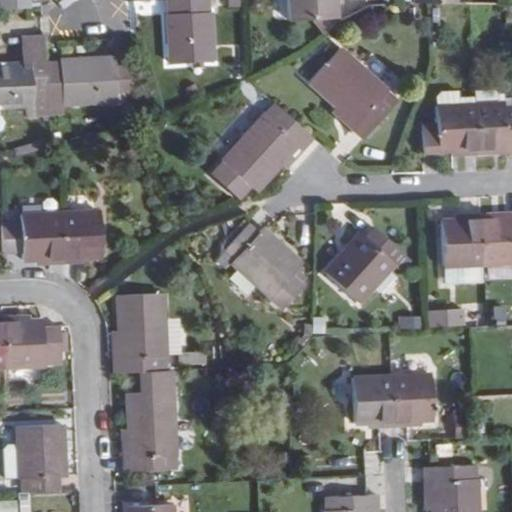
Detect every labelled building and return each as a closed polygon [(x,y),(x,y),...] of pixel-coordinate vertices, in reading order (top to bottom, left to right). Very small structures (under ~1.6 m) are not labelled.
[(0,0),(0,10),(32,9),(31,0),(0,0)] [(169,65),(214,63),(210,0),(180,0),(166,1),(169,65)] [(240,9),(239,0),(228,0),(229,9),(240,9)] [(286,0),(288,21),(298,21),(311,45),(326,29),(338,22),(335,18),(333,0),(286,0)] [(45,64),(45,62),(44,47),(24,48),(25,65),(45,64)] [(311,84),(357,126),(353,129),(362,137),(395,101),(341,51),(337,55),(327,47),(316,58),(326,67),(311,84)] [(45,62),(45,64),(48,117),(64,115),(63,107),(118,103),(118,94),(131,93),(130,67),(116,67),(115,58),(45,62)] [(45,64),(25,65),(0,66),(0,109),(25,108),(26,119),(48,118),(48,117),(45,64)] [(197,86),(186,90),(190,98),(200,94),(197,86)] [(496,92),(473,93),(473,106),(502,105),(502,96),(496,92)] [(436,98),(436,108),(459,107),(458,93),(439,93),(436,98)] [(254,191),(297,145),(300,148),(311,137),(273,102),(209,173),(240,201),(251,187),(254,191)] [(511,153),(511,121),(503,122),(502,105),(473,106),(476,151),(503,149),(503,154),(511,153)] [(459,107),(436,108),(437,123),(422,124),(423,154),(463,152),(463,156),(476,156),(476,151),(473,106),(459,107)] [(103,260),(100,212),(62,214),(64,264),(79,263),(79,260),(103,260)] [(64,264),(62,214),(21,215),(24,262),(48,262),(49,265),(64,264)] [(511,219),(480,220),(482,266),(511,264),(511,214),(511,215),(511,219)] [(466,217),(466,221),(444,222),(445,285),(483,283),(482,266),(480,220),(480,216),(466,217)] [(283,311),(306,286),(293,274),(302,263),(263,229),(259,232),(249,224),(226,250),(235,259),(230,264),(283,311)] [(392,261),(400,251),(374,227),(364,236),(361,233),(326,273),(359,304),(395,264),(392,261)] [(116,373),(139,372),(167,371),(165,294),(118,295),(120,356),(115,357),(116,373)] [(460,325),(460,308),(422,309),(423,326),(460,325)] [(4,318),(4,323),(6,368),(62,365),(60,327),(44,328),(43,322),(20,323),(20,318),(4,318)] [(179,364),(204,363),(204,353),(179,354),(179,364)] [(172,371),(167,371),(139,372),(140,392),(129,393),(131,454),(124,455),(124,472),(176,470),(172,371)] [(409,420),(433,419),(431,376),(392,378),(395,426),(409,425),(409,420)] [(392,378),(372,379),(352,380),(354,423),(379,422),(380,427),(395,426),(392,378)] [(61,478),(66,477),(64,425),(17,427),(19,480),(25,480),(26,493),(61,492),(61,478)] [(0,476),(0,477),(11,477),(10,444),(0,443),(0,476)] [(301,472),(316,472),(316,456),(300,456),(301,472)] [(428,468),(426,468),(426,483),(431,483),(432,511),(478,511),(476,465),(428,468)] [(139,475),(140,486),(154,486),(152,475),(139,475)] [(377,511),(377,495),(327,497),(327,511),(377,511)]
